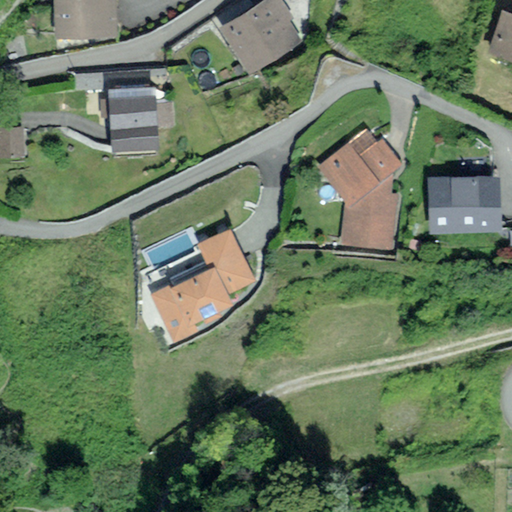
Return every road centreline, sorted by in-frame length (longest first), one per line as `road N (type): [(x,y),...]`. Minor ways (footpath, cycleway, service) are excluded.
road 1 (residential): [(0,224),(53,232),(91,225),(264,142),(348,84)]
road 2 (residential): [(214,0),(151,40),(0,74)]
